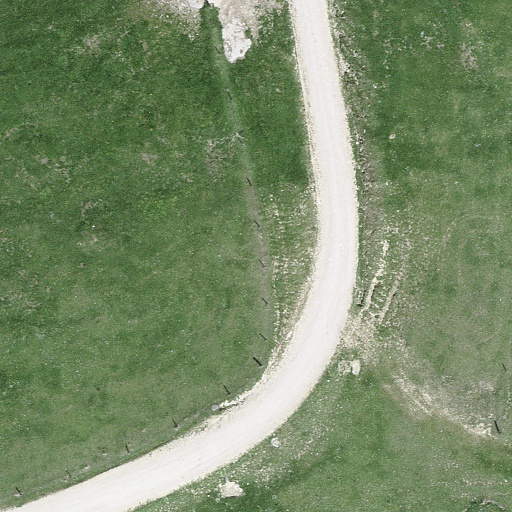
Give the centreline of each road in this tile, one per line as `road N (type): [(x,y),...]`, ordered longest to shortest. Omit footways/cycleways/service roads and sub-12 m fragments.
road 1 (track): [(64,511),(252,422),(284,393),(325,328),(342,235),(311,0)]
road 2 (track): [(325,328),(446,430),(511,456)]
